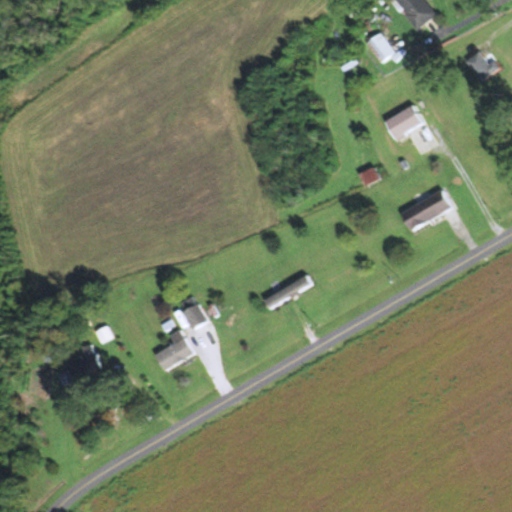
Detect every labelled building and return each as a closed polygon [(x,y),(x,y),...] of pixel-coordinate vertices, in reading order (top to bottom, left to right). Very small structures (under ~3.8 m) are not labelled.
[(395,0),(418,29),(437,15),(425,0),(395,0)] [(381,63),(396,52),(381,33),(366,43),(381,63)] [(496,72),(479,51),(466,62),(482,83),(496,72)] [(424,123),(413,105),(385,123),(397,140),(424,123)] [(410,232),(453,208),(443,190),(400,213),(410,232)] [(279,290),(284,299),(313,283),(307,274),(279,290)] [(179,305),(195,329),(209,320),(192,296),(179,305)] [(165,370),(195,352),(181,328),(170,335),(174,343),(155,354),(165,370)] [(73,374),(100,369),(95,344),(84,346),(86,356),(69,359),(71,371),(61,372),(63,384),(74,382),(73,374)]
